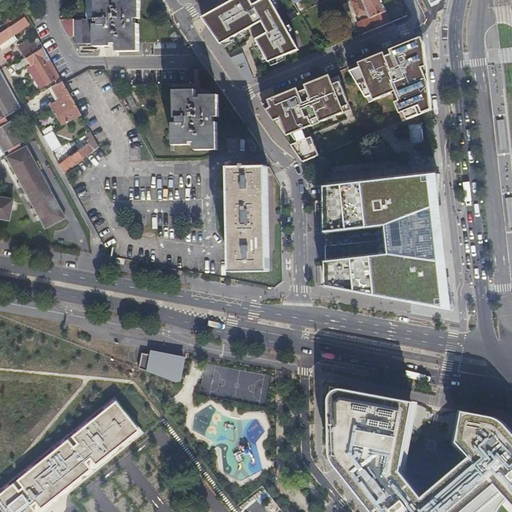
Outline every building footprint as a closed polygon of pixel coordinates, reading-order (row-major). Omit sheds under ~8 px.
[(118,0),(97,0),(97,17),(75,18),(75,24),(66,24),(71,35),(75,35),(75,42),(95,42),(96,47),(113,47),(113,44),(119,44),(119,52),(140,52),(140,24),(137,24),(137,19),(141,19),(140,0),(123,0),(124,0),(119,0),(118,0)] [(250,0),(232,0),(202,17),(221,44),(262,22),(268,33),(256,39),(269,62),(299,50),(271,0),(261,0),(253,5),(250,0)] [(363,34),(380,26),(375,17),(385,12),(379,0),(354,0),(351,1),(352,7),(358,17),(366,13),(369,19),(358,24),(363,34)] [(385,12),(375,17),(380,26),(390,22),(385,12)] [(24,18),(7,29),(0,33),(0,49),(1,49),(0,47),(0,44),(29,26),(24,18)] [(422,37),(348,67),(364,104),(392,93),(404,121),(432,110),(424,44),(422,37)] [(18,48),(25,60),(36,53),(33,48),(36,46),(32,39),(18,48)] [(46,58),(42,51),(27,59),(31,66),(34,65),(46,86),(55,81),(43,60),(46,58)] [(243,53),(231,58),(247,82),(254,79),(243,53)] [(0,147),(3,153),(7,151),(10,155),(6,157),(32,202),(46,228),(66,217),(31,155),(26,146),(22,148),(19,143),(23,141),(11,120),(7,122),(4,117),(21,108),(6,80),(2,73),(0,69),(0,147)] [(336,116),(345,112),(343,107),(349,105),(340,82),(334,84),(330,75),(321,79),(322,83),(316,85),(314,82),(262,103),(286,136),(308,127),(313,125),(311,121),(319,118),(321,122),(330,118),(328,114),(334,111),(336,116)] [(82,117),(64,84),(62,82),(52,88),(65,112),(67,112),(72,121),(82,117)] [(196,91),(174,91),(175,118),(177,118),(177,125),(172,125),(173,146),(190,146),(190,144),(197,144),(197,151),(219,151),(218,123),(215,123),(215,117),(219,117),(218,95),(202,96),(202,100),(196,100),(196,91)] [(312,137),(308,127),(286,136),(292,145),(312,137)] [(50,152),(60,147),(51,130),(41,136),(50,152)] [(88,144),(89,146),(91,148),(97,144),(94,138),(88,144)] [(60,168),(65,176),(100,148),(97,144),(91,148),(89,146),(75,156),(60,168)] [(244,167),(230,168),(230,270),(270,269),(268,167),(248,167),(248,165),(244,165),(244,167)] [(439,174),(325,187),(325,233),(387,226),(390,255),(379,256),(377,241),(326,246),(327,287),(376,296),(454,310),(442,264),(438,229),(437,203),(439,174)] [(0,220),(9,222),(13,202),(0,199),(0,220)] [(185,359),(152,353),(147,352),(147,356),(144,372),(173,385),(180,382),(185,359)] [(147,356),(139,354),(136,369),(144,372),(147,356)] [(411,401),(336,389),(328,391),(325,399),(327,456),(329,459),(338,470),(371,511),(466,511),(496,488),(511,504),(511,438),(495,420),(463,415),(453,448),(467,462),(423,500),(401,469),(411,401)] [(112,403),(0,492),(0,511),(39,511),(137,434),(112,403)] [(143,451),(156,466),(167,456),(154,442),(143,451)]
